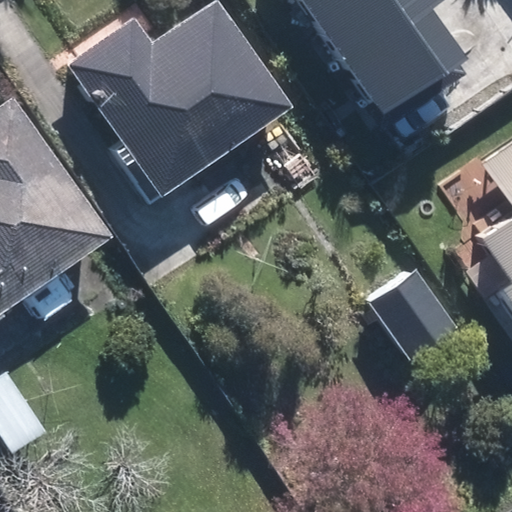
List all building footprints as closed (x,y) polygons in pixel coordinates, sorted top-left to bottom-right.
[(212,0),(204,0),(146,41),(128,15),(63,60),(154,190),(283,100),(212,0)] [(298,0),(372,104),(454,47),(420,0),(298,0)] [(0,302),(104,229),(7,94),(0,99),(0,302)] [(511,188),(511,189),(511,191),(511,201),(470,230),(501,275),(492,281),(511,310),(511,188)] [(410,256),(361,287),(418,375),(466,344),(410,256)] [(41,427),(2,369),(0,370),(0,437),(8,448),(41,427)]
